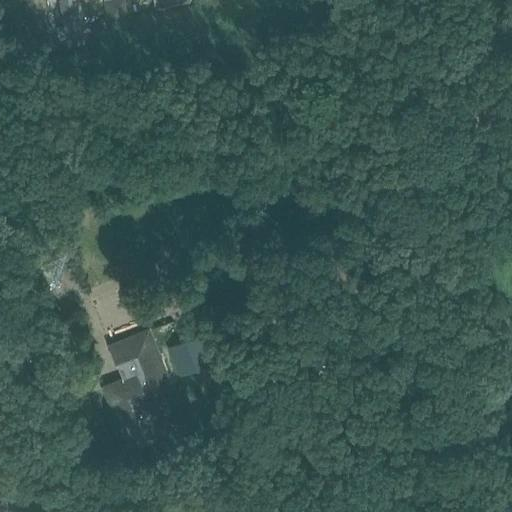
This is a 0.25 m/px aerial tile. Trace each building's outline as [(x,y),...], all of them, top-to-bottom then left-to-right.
[(50,8),(48,0),(34,0),(26,2),(28,13),(50,8)] [(86,42),(83,31),(77,0),(60,0),(68,36),(70,45),(86,42)] [(12,15),(11,3),(1,4),(3,17),(12,15)] [(57,229),(29,239),(32,250),(61,241),(57,229)] [(121,362),(127,376),(103,386),(128,446),(147,439),(140,421),(148,418),(149,420),(183,407),(150,328),(110,344),(117,363),(121,362)] [(216,361),(204,332),(174,344),(186,373),(216,361)] [(309,472),(297,474),(299,487),(311,485),(309,472)] [(477,511),(503,511),(490,499),(477,511)]
